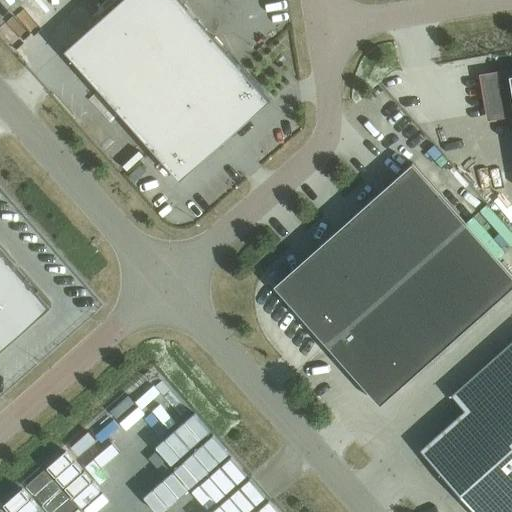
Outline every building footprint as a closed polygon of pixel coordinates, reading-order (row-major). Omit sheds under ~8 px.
[(182,181),(271,102),(181,0),(126,0),(68,52),(182,181)] [(487,78),(485,78),(491,115),(511,111),(511,74),(487,79),(487,78)] [(511,287),(511,273),(412,161),(320,244),(332,259),(288,298),(367,389),(398,363),(411,377),(511,287)] [(48,304),(0,248),(0,350),(32,323),(33,324),(34,323),(30,319),(48,304)] [(422,409),(504,329),(491,316),(409,395),(422,409)] [(511,511),(511,342),(452,396),(465,411),(421,450),(475,511),(511,511)] [(218,483),(229,474),(203,439),(191,448),(218,483)] [(59,496),(70,511),(87,511),(67,485),(57,492),(48,480),(36,488),(48,504),(59,496)]
